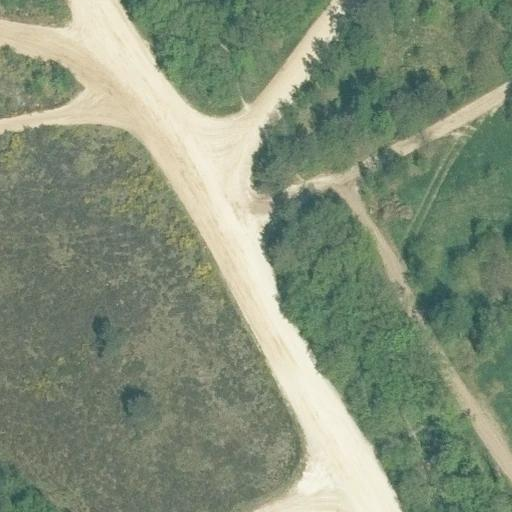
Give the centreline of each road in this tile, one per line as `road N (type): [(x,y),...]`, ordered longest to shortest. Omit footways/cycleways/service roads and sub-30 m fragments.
road 1 (track): [(511,90),(314,202),(278,206),(223,230),(89,0)]
road 2 (track): [(343,179),(413,316),(511,471)]
road 3 (track): [(376,511),(223,230)]
road 4 (track): [(352,0),(256,124),(197,175)]
road 5 (track): [(462,397),(283,511)]
road 6 (track): [(0,128),(151,102)]
road 7 (track): [(0,36),(123,60)]
